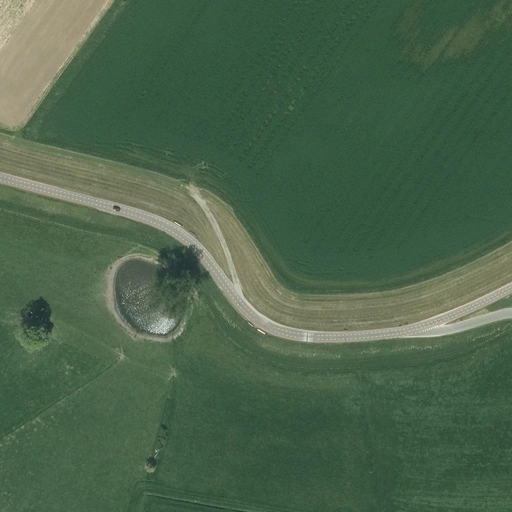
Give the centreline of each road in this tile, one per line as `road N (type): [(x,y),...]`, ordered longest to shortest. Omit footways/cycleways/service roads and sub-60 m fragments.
road 1 (tertiary): [(423,327),(325,339),(287,333),(261,319),(184,231),(0,178)]
road 2 (track): [(192,195),(217,230),(245,303)]
